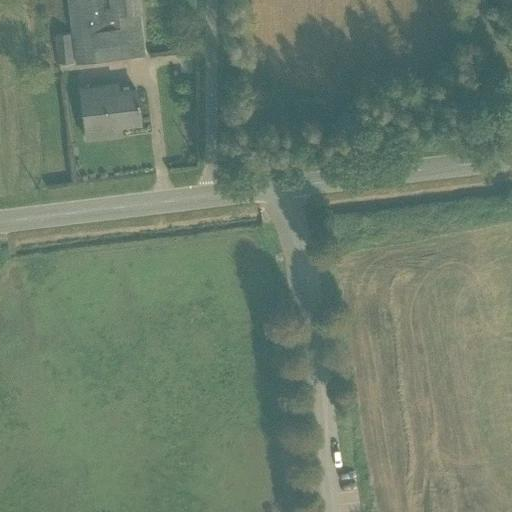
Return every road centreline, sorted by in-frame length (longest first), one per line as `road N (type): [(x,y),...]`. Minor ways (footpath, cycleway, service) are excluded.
road 1 (unclassified): [(332,511),(291,191)]
road 2 (tertiary): [(511,163),(291,191)]
road 3 (tertiary): [(208,195),(0,222)]
road 4 (unclassified): [(206,0),(208,195)]
